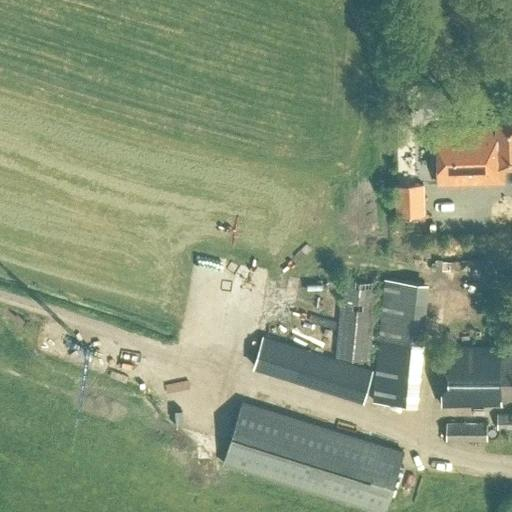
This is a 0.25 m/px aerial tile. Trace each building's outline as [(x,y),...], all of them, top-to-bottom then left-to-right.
[(438,183),(498,182),(498,166),(511,165),(511,118),(495,119),(495,126),(437,127),(438,183)] [(394,215),(423,214),(423,182),(393,183),(394,215)] [(370,360),(377,271),(340,268),(333,357),(370,360)] [(384,278),(382,294),(373,397),(417,402),(428,283),(384,278)] [(267,313),(264,322),(285,327),(287,319),(267,313)] [(511,351),(499,351),(499,340),(494,340),(494,345),(441,344),(440,401),(500,401),(500,395),(511,394),(511,351)] [(379,511),(383,511),(402,453),(242,403),(223,463),(379,511)] [(497,428),(511,427),(511,416),(496,417),(497,428)] [(487,437),(487,419),(446,419),(446,437),(487,437)]
